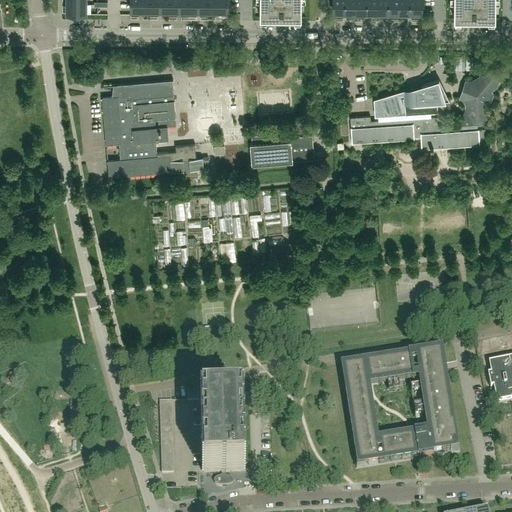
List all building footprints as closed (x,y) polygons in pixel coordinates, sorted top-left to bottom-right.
[(140,10),(140,0),(130,0),(130,10),(131,10),(140,10)] [(149,0),(140,0),(140,10),(150,11),(149,0)] [(159,0),(149,0),(150,11),(159,11),(159,0)] [(169,0),(159,0),(159,11),(169,11),(169,0)] [(178,0),(169,0),(169,11),(179,11),(178,0)] [(188,0),(178,0),(179,11),(188,11),(188,0)] [(198,0),(188,0),(188,11),(198,11),(198,0)] [(198,0),(198,11),(208,11),(207,0),(198,0)] [(217,0),(207,0),(208,11),(218,11),(217,0)] [(217,0),(218,11),(227,11),(227,0),(217,0)] [(259,0),(259,1),(259,15),(259,16),(260,16),(267,16),(275,16),(275,17),(283,17),(283,16),(294,16),(300,16),(301,16),(301,1),(300,0),(259,0)] [(344,12),(344,0),(333,0),(333,12),(344,12)] [(344,0),(344,12),(355,12),(355,0),(344,0)] [(355,0),(355,12),(366,12),(366,0),(355,0)] [(366,0),(366,12),(377,12),(377,0),(366,0)] [(377,0),(377,12),(388,12),(388,0),(377,0)] [(388,0),(388,12),(399,12),(398,0),(388,0)] [(398,0),(399,12),(410,13),(409,0),(398,0)] [(409,0),(410,13),(421,13),(420,0),(409,0)] [(453,0),(453,3),(453,18),(454,18),(461,18),(469,18),(477,18),(487,18),(488,18),(494,18),(495,18),(495,3),(494,0),(453,0)] [(86,4),(67,4),(66,13),(86,14),(86,13),(86,4)] [(465,58),(464,72),(473,72),(474,59),(465,58)] [(484,143),(485,129),(478,128),(478,124),(478,123),(484,123),(488,111),(486,107),(485,104),(489,104),(493,93),(490,91),(492,88),(496,86),(500,75),(492,67),(481,73),(479,77),(470,81),(465,80),(459,97),(464,99),(466,104),(461,118),(459,125),(437,126),(436,116),(437,116),(431,116),(430,112),(437,112),(437,103),(436,103),(436,102),(445,101),(438,80),(374,99),(375,116),(378,116),(378,120),(370,121),(370,116),(350,117),(350,122),(351,126),(350,126),(352,143),(413,138),(413,139),(414,139),(414,137),(420,137),(421,142),(421,149),(422,149),(422,148),(430,148),(430,149),(433,148),(433,147),(439,147),(452,146),(479,144),(480,144),(479,144),(484,143)] [(168,138),(167,126),(176,125),(174,99),(174,100),(173,95),(174,95),(172,80),(173,79),(118,84),(113,83),(112,91),(112,96),(102,97),(106,144),(119,143),(121,159),(107,160),(109,176),(171,171),(170,154),(157,156),(157,152),(156,140),(168,138)] [(314,158),(313,145),(312,135),(290,136),(290,132),(251,135),(252,143),(249,143),(251,164),(251,165),(253,165),(253,164),(290,161),(292,161),(314,159),(314,158)] [(337,142),(339,173),(381,170),(381,158),(362,159),(362,153),(350,154),(349,148),(343,148),(343,142),(337,142)] [(175,151),(157,152),(157,156),(170,154),(171,171),(177,171),(177,177),(198,175),(197,169),(204,168),(203,157),(196,157),(195,144),(174,145),(175,151)] [(224,145),(214,146),(214,154),(225,153),(224,145)] [(220,216),(226,218),(229,204),(219,202),(217,210),(221,211),(220,216)] [(184,222),(183,206),(167,206),(167,223),(184,222)] [(181,248),(181,235),(174,235),(174,225),(170,225),(169,232),(157,232),(157,248),(169,248),(181,248)] [(253,237),(264,234),(263,228),(251,231),(253,237)] [(442,371),(441,364),(440,353),(418,357),(421,374),(442,371)] [(411,358),(363,365),(365,384),(414,376),(411,358)] [(365,384),(363,365),(344,368),(348,392),(366,390),(365,384)] [(445,389),(443,372),(442,371),(421,374),(424,392),(445,389)] [(11,376),(6,387),(14,391),(19,381),(11,376)] [(448,406),(445,389),(424,392),(427,410),(448,406)] [(370,413),(366,390),(348,392),(352,416),(370,413)] [(198,402),(197,393),(188,394),(188,401),(171,401),(171,403),(198,402)] [(243,472),(242,429),(242,400),(201,401),(203,473),(221,472),(221,477),(220,477),(217,478),(215,480),(214,481),(214,483),(215,485),(217,486),(220,487),(221,487),(225,487),(227,487),(231,485),(233,484),(234,482),(234,481),(233,481),(232,479),(229,478),(225,477),(225,472),(243,472)] [(451,424),(448,406),(427,410),(430,428),(451,424)] [(374,437),(370,413),(352,416),(356,440),(374,437)] [(453,424),(451,424),(430,428),(431,434),(433,451),(434,452),(457,449),(453,424)] [(433,451),(431,434),(412,438),(414,454),(420,453),(433,451)] [(378,461),(374,437),(356,440),(360,464),(378,461)] [(414,454),(412,438),(412,437),(381,442),(384,460),(415,455),(414,454)]
